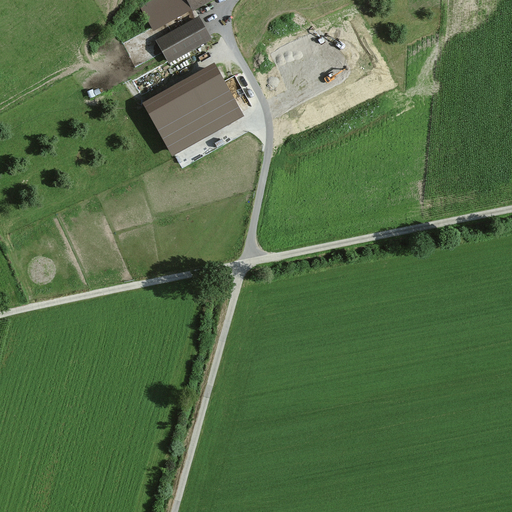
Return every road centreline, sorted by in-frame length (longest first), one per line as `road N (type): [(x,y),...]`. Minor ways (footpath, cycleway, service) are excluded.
road 1 (residential): [(511,208),(243,263)]
road 2 (residential): [(174,511),(243,263)]
road 3 (residential): [(243,263),(0,314)]
